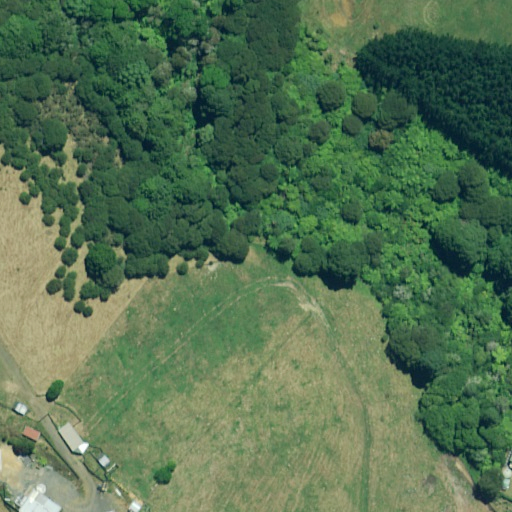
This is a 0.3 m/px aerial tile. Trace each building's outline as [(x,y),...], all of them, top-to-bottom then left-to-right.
[(29,408),(17,401),(13,408),(24,415),(29,408)] [(84,444),(70,424),(60,431),(73,451),(84,444)] [(43,433),(28,426),(24,435),(39,442),(43,433)] [(5,450),(0,458),(0,463),(15,474),(23,462),(5,450)] [(22,511),(58,511),(61,508),(33,489),(19,510),(22,511)]
